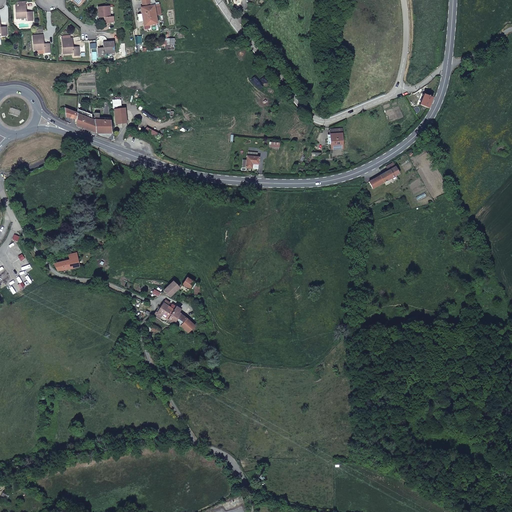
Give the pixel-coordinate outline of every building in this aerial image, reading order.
[(15,2),(15,4),(16,19),(27,18),(27,21),(33,21),(32,12),(26,12),(26,1),(15,2)] [(159,5),(141,8),(142,14),(138,15),(139,22),(143,21),(143,20),(145,20),(146,26),(151,25),(156,24),(157,24),(156,16),(161,15),(159,5)] [(109,6),(98,7),(98,18),(104,17),(104,23),(114,22),(113,17),(110,17),(109,6)] [(43,35),(32,35),(33,51),(44,50),(44,53),(50,53),(49,44),(44,44),(43,35)] [(62,39),(63,54),(73,53),(73,56),(80,56),(79,47),(73,47),(73,38),(70,38),(70,36),(63,36),(63,39),(62,39)] [(165,46),(165,51),(174,50),(174,39),(162,39),(162,46),(165,46)] [(115,53),(114,42),(103,42),(103,47),(98,48),(98,58),(104,57),(104,54),(115,53)] [(432,97),(422,93),(421,96),(423,96),(419,104),(428,108),(432,97)] [(76,126),(77,113),(65,109),(67,122),(71,124),(71,119),(76,120),(76,126)] [(126,123),(125,109),(114,110),(116,124),(126,123)] [(80,114),(77,113),(76,126),(84,130),(95,133),(94,120),(92,119),(86,117),(80,114)] [(112,133),(111,120),(110,118),(99,117),(95,117),(92,117),(92,119),(94,120),(95,133),(112,133)] [(332,149),(342,148),(341,134),(343,134),(342,129),(330,129),(330,131),(329,131),(329,135),(331,135),(332,149)] [(256,153),(248,152),(248,156),(247,156),(246,160),(243,160),(242,166),(246,167),(246,168),(252,168),(252,166),(253,166),(253,168),(257,168),(258,157),(256,157),(256,153)] [(399,174),(393,163),(386,167),(388,171),(369,182),(373,188),(399,174)] [(79,267),(75,254),(75,253),(69,255),(70,260),(54,264),(57,271),(65,270),(79,267)] [(187,278),(182,285),(189,289),(190,288),(193,284),(194,282),(187,278)] [(173,281),(164,291),(170,297),(179,287),(173,281)] [(162,316),(170,303),(166,300),(157,312),(156,311),(154,315),(160,319),(162,316)] [(166,322),(167,320),(174,310),(171,308),(173,305),(170,303),(162,316),(165,319),(164,321),(166,322)] [(174,310),(167,320),(174,324),(177,319),(183,323),(180,326),(188,333),(195,326),(186,318),(179,313),(180,310),(176,307),(174,310)]
